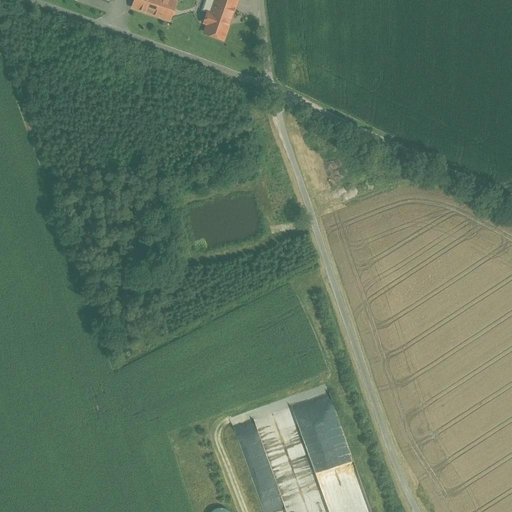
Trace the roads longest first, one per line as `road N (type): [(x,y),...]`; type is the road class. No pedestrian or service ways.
road 1 (unclassified): [(416,511),(386,453),(275,91)]
road 2 (unclassified): [(511,206),(275,91)]
road 3 (unclassified): [(275,91),(30,0)]
